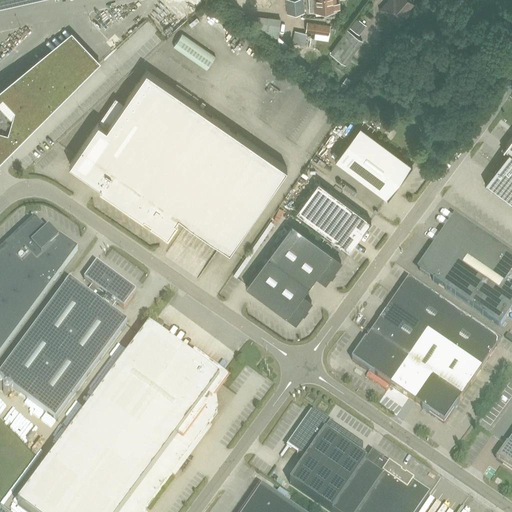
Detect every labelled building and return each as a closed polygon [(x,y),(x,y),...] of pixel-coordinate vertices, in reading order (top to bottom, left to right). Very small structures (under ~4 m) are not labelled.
[(305,12),(303,0),(285,0),(287,14),(305,12)] [(335,0),(310,0),(310,3),(309,3),(310,12),(314,11),(314,12),(336,11),(335,0)] [(388,0),(381,9),(398,25),(411,12),(408,9),(413,4),(410,1),(410,0),(388,0)] [(249,30),(260,31),(261,18),(251,17),(249,30)] [(306,31),(322,33),(323,25),(307,22),(306,31)] [(262,34),(279,37),(280,26),(264,23),(262,34)] [(295,30),(292,42),(304,45),(306,33),(295,30)] [(362,40),(348,30),(331,53),(345,64),(362,40)] [(215,56),(182,33),(173,46),(206,69),(215,56)] [(28,69),(0,95),(0,152),(2,155),(88,74),(62,47),(33,74),(28,69)] [(101,189),(143,217),(144,216),(152,221),(151,223),(168,234),(177,221),(175,220),(179,215),(230,250),(287,168),(146,70),(124,103),(115,97),(98,123),(69,164),(102,187),(101,189)] [(343,90),(347,84),(343,81),(339,87),(343,90)] [(388,198),(412,165),(360,125),(335,159),(388,198)] [(508,151),(484,183),(511,203),(511,137),(503,150),(505,148),(508,151)] [(318,181),(296,211),(349,250),(371,221),(318,181)] [(0,355),(78,250),(56,235),(55,236),(54,235),(53,236),(50,233),(51,232),(49,230),(47,232),(34,219),(0,251),(0,355)] [(440,241),(419,271),(429,278),(430,275),(434,278),(432,281),(500,328),(511,309),(511,255),(461,221),(444,245),(440,241)] [(333,253),(292,223),(245,286),(286,316),(287,315),(296,322),(311,301),(303,294),(317,276),(325,282),(341,261),(333,254),(333,253)] [(0,379),(55,421),(127,324),(107,309),(112,302),(123,310),(136,293),(121,281),(120,281),(118,281),(117,281),(116,281),(115,282),(112,280),(113,279),(113,278),(113,277),(112,275),(111,275),(96,263),(84,280),(95,288),(89,296),(69,281),(0,374),(0,379)] [(429,414),(444,424),(500,343),(408,280),(397,297),(390,307),(376,327),(371,334),(366,342),(365,341),(361,346),(362,346),(351,361),(368,372),(373,376),(374,375),(422,408),(422,409),(429,414)] [(219,381),(190,359),(149,328),(18,505),(26,511),(143,511),(171,475),(217,413),(211,409),(213,407),(212,400),(208,396),(219,381)] [(292,420),(298,409),(292,406),(286,417),(292,420)] [(313,412),(288,448),(306,460),(330,426),(331,425),(313,412)] [(306,460),(289,485),(329,511),(417,511),(429,495),(412,483),(414,481),(405,476),(404,477),(401,474),(402,473),(389,464),(387,466),(382,462),(383,460),(376,456),(372,453),(371,455),(366,462),(357,456),(362,448),(330,426),(306,460)] [(496,460),(511,471),(511,438),(507,445),(506,445),(496,460)] [(245,511),(296,511),(262,488),(245,511)]
